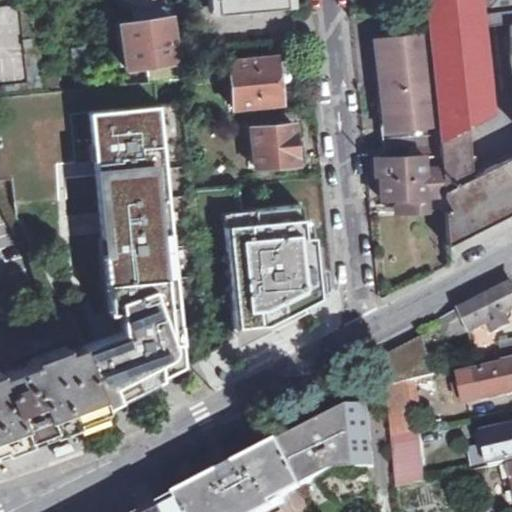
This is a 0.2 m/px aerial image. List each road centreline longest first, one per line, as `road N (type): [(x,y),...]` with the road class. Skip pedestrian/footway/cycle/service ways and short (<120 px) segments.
road 1 (residential): [(8,511),(361,335)]
road 2 (residential): [(328,0),(361,335)]
road 3 (residential): [(361,335),(511,254)]
